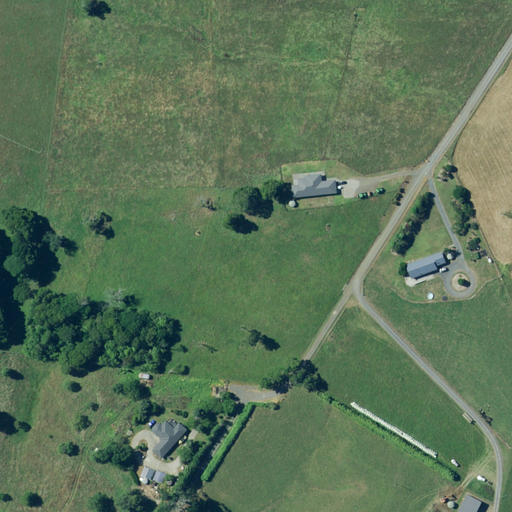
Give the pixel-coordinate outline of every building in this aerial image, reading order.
[(323,182),(322,175),(306,176),(306,179),(299,179),(300,186),(293,186),(294,198),(337,194),(336,181),(323,182)] [(445,264),(441,253),(406,265),(412,279),(438,270),(437,267),(445,264)] [(155,429),(155,432),(164,440),(154,451),(164,459),(189,431),(181,423),(176,429),(168,422),(166,424),(160,423),(155,429)] [(157,471),(147,468),(144,476),(153,480),(157,471)] [(168,475),(159,471),(156,480),(165,484),(168,475)]
